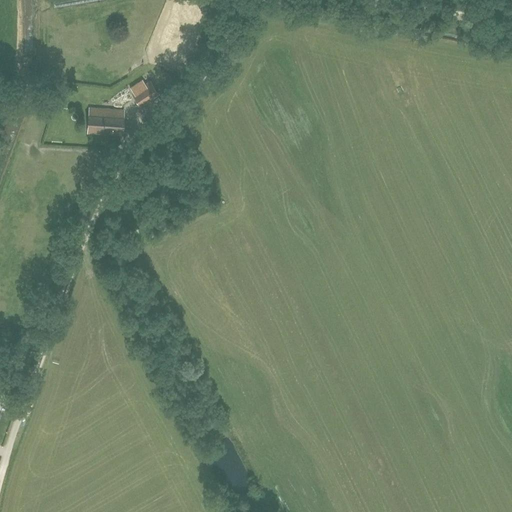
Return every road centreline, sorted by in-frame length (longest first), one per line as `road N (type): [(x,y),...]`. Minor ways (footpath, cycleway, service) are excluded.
road 1 (track): [(0,484),(80,255),(128,157),(212,67),(238,0)]
road 2 (track): [(511,26),(373,0)]
